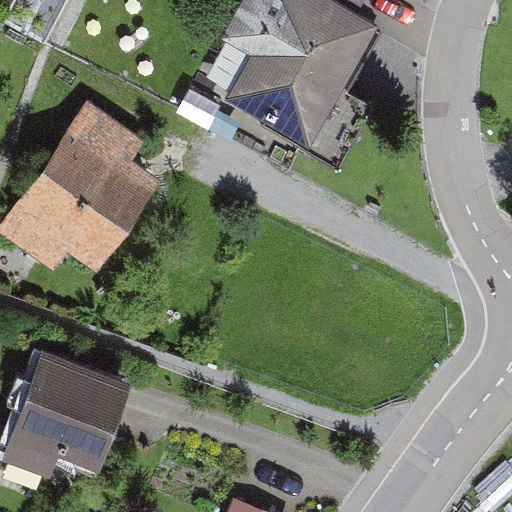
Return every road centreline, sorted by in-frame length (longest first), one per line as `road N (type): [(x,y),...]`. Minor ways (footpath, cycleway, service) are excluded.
road 1 (residential): [(511,278),(481,243),(463,204),(451,144),(447,88),(473,0)]
road 2 (residential): [(403,511),(511,370)]
